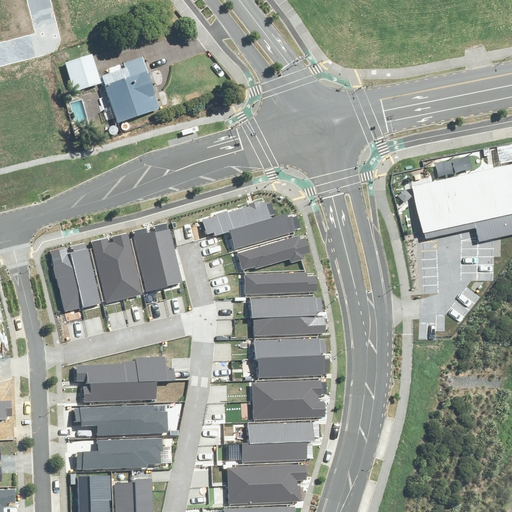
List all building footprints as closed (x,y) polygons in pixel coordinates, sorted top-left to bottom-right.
[(311,0),(290,0),(297,10),(311,0)] [(325,45),(322,47),(345,77),(370,57),(348,29),(345,32),(336,20),(317,35),(325,45)] [(95,55),(67,63),(75,94),(103,86),(95,55)] [(103,78),(120,126),(165,110),(147,58),(126,65),(127,69),(103,78)] [(98,96),(83,100),(88,119),(104,114),(98,96)] [(197,126),(181,131),(182,135),(198,131),(197,126)] [(112,134),(113,135),(114,136),(116,136),(117,136),(118,135),(119,133),(120,132),(120,131),(119,129),(118,128),(117,127),(116,127),(114,127),(113,128),(111,129),(111,130),(111,132),(111,133),(112,134)] [(511,162),(407,187),(419,239),(473,227),(476,241),(493,237),(511,232),(511,162)] [(226,231),(232,249),(299,229),(294,213),(286,216),(285,212),(269,217),(263,199),(201,218),(205,232),(212,230),(213,235),(226,231)] [(155,233),(151,233),(164,287),(181,283),(166,223),(153,226),(155,233)] [(131,232),(145,292),(164,287),(151,233),(149,234),(148,228),(131,232)] [(293,232),(236,252),(241,266),(255,261),(257,267),(289,256),(291,263),(303,259),(293,232)] [(113,242),(110,243),(123,297),(140,293),(125,233),(112,236),(113,242)] [(89,242),(104,301),(123,297),(110,243),(108,243),(106,238),(89,242)] [(69,253),(81,305),(100,301),(88,249),(86,249),(85,244),(72,247),(73,252),(69,253)] [(51,252),(64,309),(81,305),(69,253),(68,248),(51,252)] [(297,272),(245,273),(245,291),(308,290),(307,278),(298,278),(297,272)] [(249,317),(253,317),(315,316),(315,309),(320,309),(319,296),(249,298),(249,317)] [(315,316),(253,317),(253,333),(324,332),(324,316),(315,316)] [(252,341),(252,356),(257,357),(322,355),(322,339),(252,341)] [(74,365),(75,379),(87,379),(87,382),(153,379),(172,377),(171,367),(163,368),(162,355),(134,356),(134,359),(123,360),(123,362),(74,365)] [(322,355),(257,357),(258,374),(327,372),(326,359),(322,359),(322,355)] [(82,387),(82,400),(154,397),(153,379),(87,382),(87,387),(82,387)] [(252,382),(252,400),(317,397),(317,395),(325,394),(324,379),(252,382)] [(252,400),(253,418),(323,415),(322,400),(317,400),(317,397),(252,400)] [(0,401),(0,418),(7,418),(7,416),(12,416),(11,401),(0,401)] [(89,421),(89,433),(163,431),(162,410),(148,410),(147,402),(75,404),(75,421),(89,421)] [(246,423),(246,442),(310,440),(310,435),(317,435),(317,421),(246,423)] [(76,446),(77,471),(143,468),(143,457),(156,456),(156,435),(93,438),(93,445),(76,446)] [(240,442),(240,460),(311,458),(310,440),(246,442),(240,442)] [(226,466),(227,483),(297,482),(297,478),(304,477),(304,464),(226,466)] [(110,511),(109,473),(75,474),(76,511),(110,511)] [(131,481),(132,511),(151,511),(150,478),(131,479),(131,481)] [(113,482),(114,511),(132,511),(131,481),(113,482)] [(227,483),(227,502),(299,500),(299,484),(297,484),(297,482),(227,483)]
